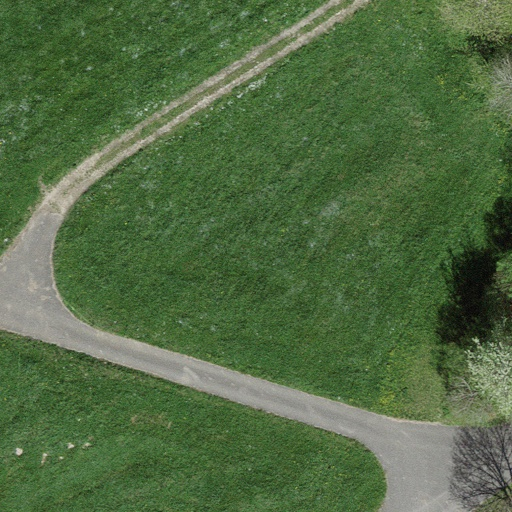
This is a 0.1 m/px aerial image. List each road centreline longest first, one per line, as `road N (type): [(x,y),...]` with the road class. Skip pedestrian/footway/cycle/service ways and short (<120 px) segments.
road 1 (track): [(462,458),(0,315)]
road 2 (track): [(2,316),(52,215),(343,0)]
road 3 (track): [(511,446),(462,458),(405,511)]
